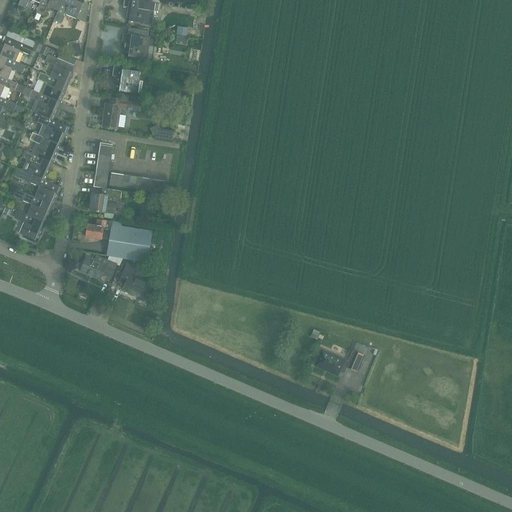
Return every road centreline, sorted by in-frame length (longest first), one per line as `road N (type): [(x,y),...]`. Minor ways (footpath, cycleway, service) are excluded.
road 1 (unclassified): [(511,506),(45,304)]
road 2 (residential): [(54,271),(97,0)]
